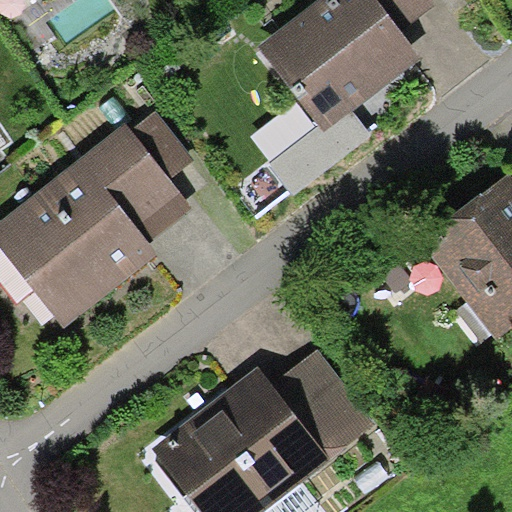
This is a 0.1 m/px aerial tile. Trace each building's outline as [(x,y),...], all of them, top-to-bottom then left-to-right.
[(26,0),(36,14),(55,0),(26,0)] [(426,0),(307,0),(315,10),(255,55),(315,136),(413,63),(392,35),(431,6),(426,0)] [(185,167),(143,113),(0,223),(0,272),(48,334),(141,262),(132,250),(178,214),(158,188),(185,167)] [(511,176),(502,184),(511,197),(511,176)] [(511,197),(502,184),(416,245),(487,343),(511,325),(511,197)] [(139,462),(180,511),(261,511),(366,427),(309,356),(266,391),(250,371),(139,462)]
